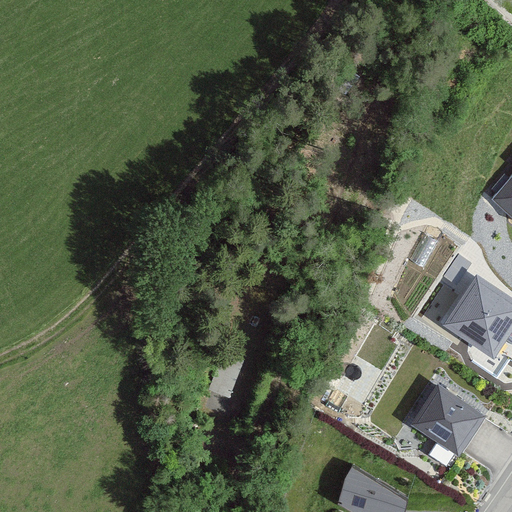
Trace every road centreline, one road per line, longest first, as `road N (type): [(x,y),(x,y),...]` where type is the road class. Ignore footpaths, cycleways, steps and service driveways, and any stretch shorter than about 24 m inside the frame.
road 1 (track): [(222,511),(378,78),(396,0)]
road 2 (track): [(335,0),(114,278),(63,328),(0,358)]
